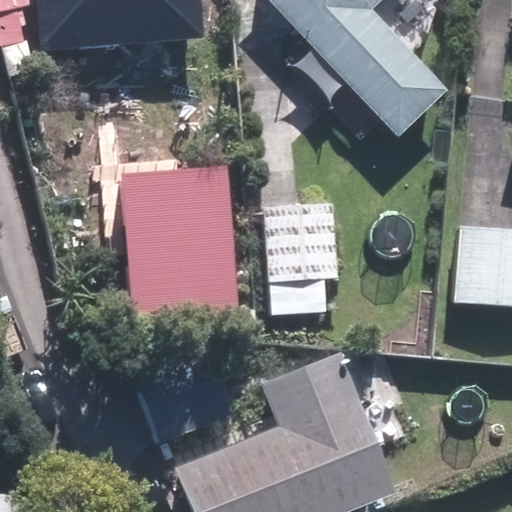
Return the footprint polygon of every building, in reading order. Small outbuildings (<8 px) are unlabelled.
[(38,0),(43,49),(205,35),(201,0),(38,0)] [(274,0),(399,134),(448,88),(372,7),(379,0),(274,0)] [(99,116),(39,131),(46,158),(30,162),(53,250),(128,231),(99,116)] [(229,166),(125,172),(134,323),(239,316),(229,166)] [(332,203),(266,209),(272,283),(338,277),(332,203)] [(511,231),(461,229),(457,302),(511,304),(511,231)] [(134,371),(161,439),(234,409),(207,342),(134,371)] [(179,466),(197,511),(337,511),(394,490),(339,354),(265,383),(282,425),(179,466)]
